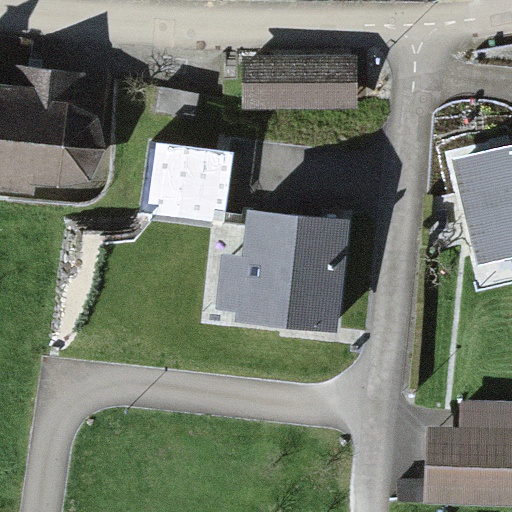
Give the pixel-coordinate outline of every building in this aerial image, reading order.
[(355,66),(240,65),(239,111),(354,113),(355,66)] [(0,95),(0,197),(27,200),(29,179),(66,182),(87,163),(89,136),(81,125),(72,101),(73,83),(12,78),(10,97),(0,95)] [(511,152),(448,167),(469,261),(511,251),(511,152)] [(334,331),(344,219),(248,210),(244,256),(224,254),(219,306),(239,308),(238,322),(334,331)] [(495,449),(423,447),(422,483),(494,485),(495,449)]
